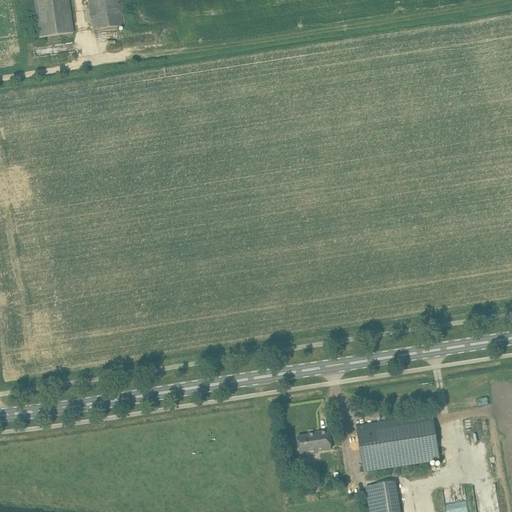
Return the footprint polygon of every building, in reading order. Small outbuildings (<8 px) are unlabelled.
[(73,33),(68,0),(33,0),(40,38),(73,33)] [(124,26),(123,16),(120,0),(88,0),(93,30),(124,26)] [(438,450),(434,425),(433,415),(356,427),(364,473),(440,461),(438,450)] [(331,450),(330,441),(328,431),(309,434),(309,435),(297,437),(300,456),(317,454),(316,452),(331,450)] [(367,511),(400,511),(396,483),(364,487),(367,511)]
